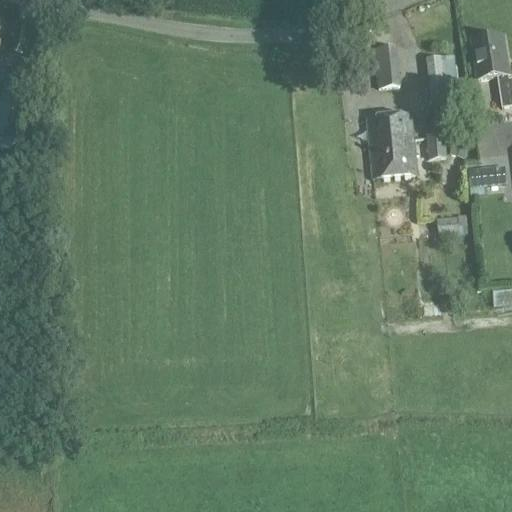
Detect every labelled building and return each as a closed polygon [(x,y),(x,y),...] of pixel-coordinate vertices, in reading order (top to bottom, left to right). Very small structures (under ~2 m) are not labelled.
[(18,139),(26,99),(34,64),(0,56),(0,40),(3,25),(0,24),(0,69),(14,72),(9,95),(1,135),(18,139)] [(511,83),(509,84),(503,41),(473,45),(479,85),(498,82),(503,113),(511,111),(511,83)] [(401,92),(397,51),(374,53),(378,94),(401,92)] [(412,120),(368,124),(373,183),(418,179),(412,120)] [(441,141),(428,142),(431,164),(444,163),(441,141)] [(505,171),(482,173),(483,191),(506,189),(505,171)] [(459,240),(458,222),(437,224),(439,242),(459,240)] [(495,311),(511,310),(511,293),(494,296),(495,311)] [(11,511),(0,500),(0,511),(11,511)]
